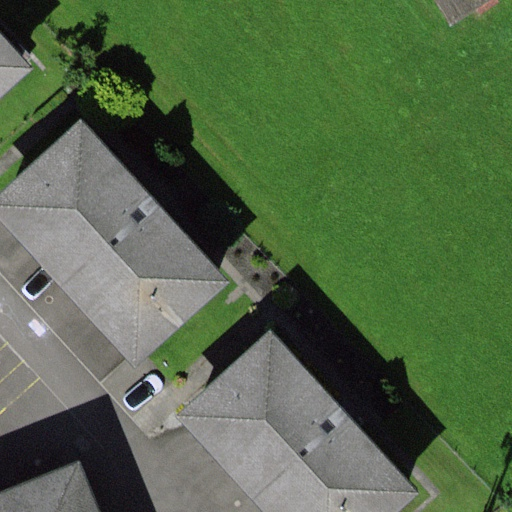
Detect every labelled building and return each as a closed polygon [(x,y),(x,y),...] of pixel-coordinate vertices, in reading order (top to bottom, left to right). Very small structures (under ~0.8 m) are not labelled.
[(442,0),(459,24),(496,0),(442,0)] [(0,64),(0,93),(14,81),(0,64)] [(77,139),(0,206),(0,215),(134,369),(216,298),(77,139)] [(268,352),(186,423),(263,511),(405,511),(407,511),(268,352)] [(81,511),(70,483),(0,510),(0,511),(81,511)]
